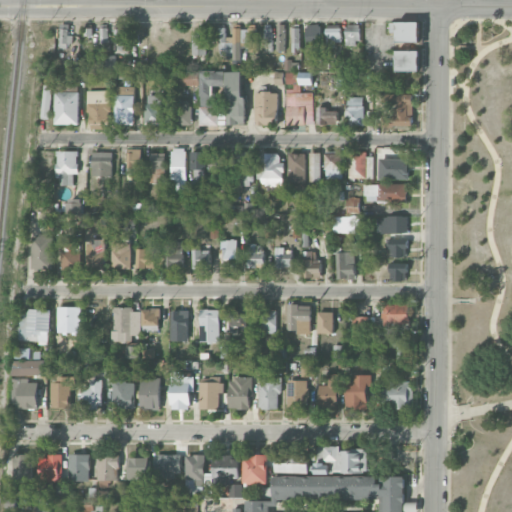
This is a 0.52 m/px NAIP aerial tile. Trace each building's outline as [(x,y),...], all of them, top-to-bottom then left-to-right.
[(390,32),(397,33),(397,42),(420,42),(421,22),(390,22),(390,32)] [(59,47),(73,47),(73,35),(69,35),(69,24),(60,24),(59,47)] [(277,51),(285,51),(285,25),(277,24),(277,51)] [(307,39),(320,38),(318,24),(306,25),(307,39)] [(345,45),(360,46),(360,25),(346,24),(345,45)] [(233,29),(233,37),(226,37),(225,27),(218,27),(219,58),(241,58),(241,43),(248,43),(248,28),(233,29)] [(101,46),(109,45),(108,28),(100,28),(101,46)] [(115,28),(116,52),(128,51),(127,28),(115,28)] [(272,28),(264,28),(264,44),(272,44),(272,28)] [(292,28),(292,51),(300,51),(300,28),(292,28)] [(339,28),(326,28),(327,48),(340,48),(339,28)] [(206,34),(192,35),(193,55),(206,55),(206,34)] [(420,51),(394,51),(393,71),(420,71),(420,51)] [(116,56),(99,56),(99,70),(116,70),(116,56)] [(199,125),(217,126),(218,87),(225,87),(225,71),(200,70),(199,125)] [(180,86),(198,85),(197,71),(179,72),(180,86)] [(227,125),(246,124),(245,95),(242,95),(242,71),(226,72),(227,125)] [(313,92),(301,92),(300,85),(312,85),(312,72),(285,73),(286,87),(287,125),(313,125),(313,92)] [(57,90),(61,90),(61,85),(67,85),(67,74),(57,74),(57,90)] [(134,125),(135,87),(116,86),(115,125),(134,125)] [(88,91),(89,129),(110,128),(110,91),(88,91)] [(55,124),(79,125),(80,92),(56,92),(55,124)] [(255,92),(255,124),(277,124),(277,92),(255,92)] [(397,118),(383,117),(383,126),(413,127),(413,94),(397,94),(397,118)] [(164,125),(165,95),(147,95),(146,125),(164,125)] [(346,126),(364,126),(364,97),(346,97),(346,126)] [(173,125),(191,125),(191,101),(173,101),(173,125)] [(338,107),(316,107),(317,125),(338,124),(338,107)] [(171,183),(176,183),(176,193),(186,194),(187,148),(172,148),(171,183)] [(79,151),(58,151),(57,185),(74,186),(74,174),(78,174),(79,151)] [(234,152),(235,173),(240,173),(241,181),(254,181),(253,151),(234,152)] [(113,152),(93,152),(93,176),(112,177),(113,152)] [(205,152),(192,152),(193,184),(205,184),(205,152)] [(310,181),(320,181),(321,153),(310,152),(310,181)] [(165,153),(150,153),(150,182),(164,182),(165,153)] [(284,162),(280,162),(280,154),(259,153),(258,180),(263,180),(263,187),(283,187),(284,162)] [(306,153),(289,153),(289,190),(306,191),(306,153)] [(342,153),(325,154),(326,179),(343,178),(342,153)] [(374,153),(350,153),(350,178),(373,178),(374,153)] [(142,175),(142,154),(127,154),(127,175),(142,175)] [(409,179),(409,159),(380,158),(380,178),(409,179)] [(407,184),(365,184),(365,202),(407,201),(407,184)] [(347,211),(359,211),(358,197),(347,198),(347,211)] [(84,214),(84,199),(69,199),(69,214),(84,214)] [(359,234),(360,217),(333,216),(333,233),(359,234)] [(408,232),(408,216),(373,217),(374,232),(408,232)] [(32,236),(32,269),(53,269),(53,236),(32,236)] [(105,269),(106,240),(88,239),(87,269),(105,269)] [(389,257),(408,257),(408,239),(389,239),(389,257)] [(220,240),(221,259),(238,259),(238,240),(220,240)] [(112,242),(113,268),(130,268),(130,242),(112,242)] [(166,249),(165,266),(183,266),(183,242),(172,242),(172,249),(166,249)] [(136,268),(154,268),(154,248),(137,247),(136,268)] [(246,268),(256,268),(256,265),(264,265),(264,247),(247,247),(246,268)] [(276,247),(275,268),(292,268),(293,247),(276,247)] [(193,269),(210,269),(210,250),(193,250),(193,269)] [(61,251),(62,270),(80,269),(80,251),(61,251)] [(304,278),(322,278),(321,260),(316,260),(316,251),(303,251),(304,278)] [(336,252),(338,278),(348,277),(352,279),(356,279),(354,251),(336,252)] [(406,262),(390,263),(390,281),(407,280),(406,262)] [(410,322),(409,304),(382,304),(383,323),(410,322)] [(311,332),(312,305),(288,305),(288,332),(311,332)] [(58,306),(58,332),(81,331),(81,306),(58,306)] [(132,307),(113,307),(114,342),(130,342),(130,335),(141,335),(141,311),(132,312),(132,307)] [(19,342),(50,342),(51,310),(20,309),(19,342)] [(160,309),(143,309),(143,330),(159,331),(160,309)] [(220,310),(200,309),(199,342),(219,342),(220,310)] [(172,310),(172,340),(187,340),(188,310),(172,310)] [(276,333),(277,310),(260,310),(259,333),(276,333)] [(246,327),(247,312),(230,312),(230,332),(239,332),(239,326),(246,327)] [(318,312),(318,332),(333,333),(333,312),(318,312)] [(369,316),(357,316),(357,332),(369,332),(369,316)] [(128,358),(140,358),(140,345),(127,346),(128,358)] [(46,360),(11,360),(11,375),(45,375),(46,360)] [(301,376),(315,377),(315,363),(301,363),(301,376)] [(192,409),(192,377),(185,376),(185,372),(171,372),(170,409),(192,409)] [(319,385),(320,408),(341,407),(340,374),(328,374),(328,385),(319,385)] [(368,386),(371,386),(372,375),(347,374),(346,409),(367,409),(368,386)] [(52,383),(52,408),(71,408),(71,390),(74,390),(74,376),(58,377),(58,382),(52,383)] [(200,409),(220,409),(219,392),(222,392),(222,376),(209,377),(210,381),(199,382),(200,409)] [(280,378),(259,377),(259,409),(280,409),(280,378)] [(39,383),(29,383),(29,378),(12,378),(12,403),(19,403),(19,408),(38,409),(39,383)] [(142,378),(141,409),(160,410),(161,378),(142,378)] [(251,378),(229,378),(229,409),(251,409),(251,378)] [(103,380),(90,379),(90,386),(84,385),(83,408),(102,408),(103,380)] [(309,380),(288,380),(287,408),(309,408),(309,380)] [(135,408),(135,381),(113,381),(113,408),(135,408)] [(412,408),(413,383),(382,383),(381,407),(412,408)] [(369,451),(338,450),(338,446),(325,446),(325,463),(316,463),(316,473),(369,473),(369,451)] [(32,454),(14,454),(15,479),(33,479),(32,454)] [(62,482),(63,455),(40,454),(39,481),(62,482)] [(90,454),(69,454),(69,481),(90,481),(90,454)] [(97,480),(118,481),(119,454),(97,454),(97,480)] [(181,454),(155,455),(155,477),(182,477),(181,454)] [(269,455),(244,454),(243,484),(268,484),(269,455)] [(309,472),(309,454),(276,454),(276,473),(309,472)] [(186,455),(186,495),(195,495),(195,486),(215,486),(215,485),(232,485),(232,478),(240,478),(240,458),(231,458),(231,456),(213,456),(213,473),(205,473),(205,455),(186,455)] [(150,458),(127,457),(126,480),(149,480),(150,458)] [(274,477),(274,500),(247,501),(247,511),(417,511),(417,504),(405,504),(405,476),(382,476),(382,484),(376,484),(376,476),(274,477)] [(14,494),(13,482),(3,482),(3,495),(14,494)] [(243,497),(243,484),(230,484),(230,498),(243,497)]
